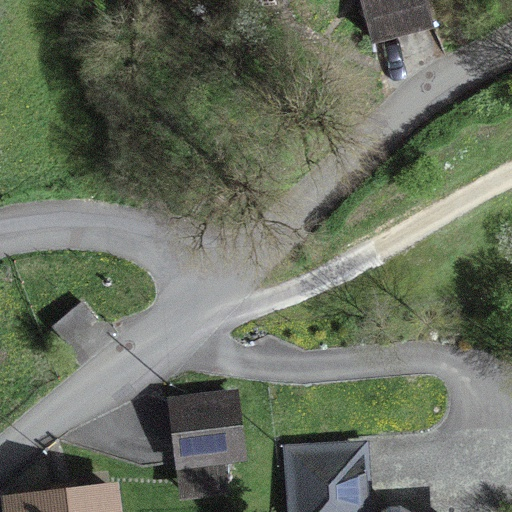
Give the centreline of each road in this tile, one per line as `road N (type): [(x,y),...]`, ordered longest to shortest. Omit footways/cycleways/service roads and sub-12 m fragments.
road 1 (residential): [(0,445),(132,367),(192,311),(236,220)]
road 2 (residential): [(236,220),(290,202),(395,109),(511,36)]
road 3 (residential): [(236,220),(0,229)]
